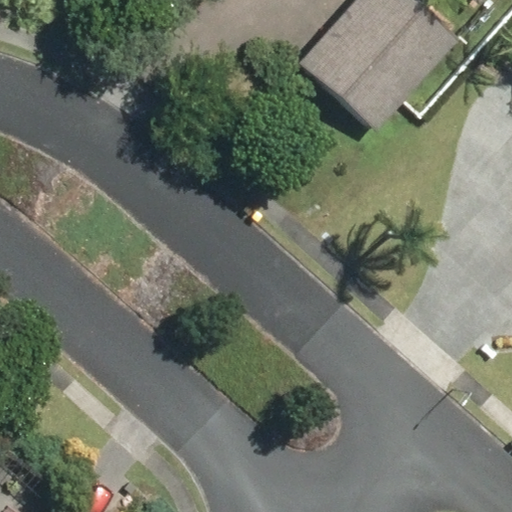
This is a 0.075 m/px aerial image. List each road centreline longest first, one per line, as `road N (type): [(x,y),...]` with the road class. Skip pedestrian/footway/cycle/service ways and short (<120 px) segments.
road 1 (residential): [(0,99),(77,134),(131,175),(409,416)]
road 2 (residential): [(304,511),(0,248)]
road 3 (residential): [(409,416),(511,501)]
road 4 (residential): [(330,511),(409,416)]
